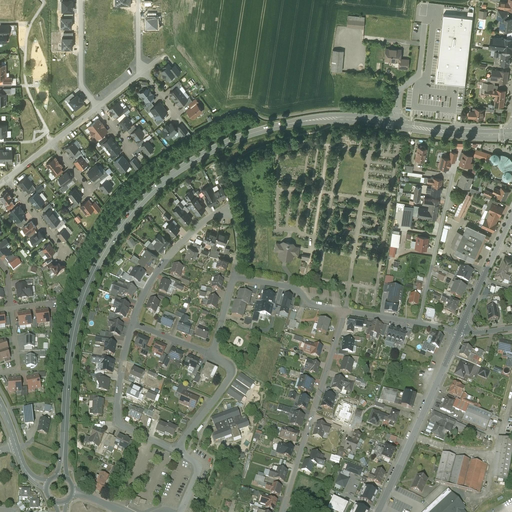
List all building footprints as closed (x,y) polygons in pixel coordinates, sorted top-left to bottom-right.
[(62,1),(62,10),(73,10),(73,0),(69,0),(62,0),(62,1)] [(509,12),(501,11),(500,18),(508,19),(509,12)] [(473,18),(443,15),(436,81),(466,85),(473,18)] [(364,17),(348,16),(347,27),(363,28),(364,17)] [(64,18),(61,18),(61,27),(71,27),(71,18),(64,18)] [(146,18),(146,28),(157,28),(157,18),(156,18),(147,18),(146,18)] [(511,19),(508,19),(500,18),(501,19),(500,29),(511,30),(511,19)] [(9,25),(0,25),(0,32),(6,32),(6,34),(9,34),(9,25)] [(62,38),(62,49),(71,49),(71,38),(64,38),(62,38)] [(504,39),(500,38),(499,40),(493,39),(492,47),(511,50),(511,40),(504,39)] [(400,50),(386,48),(385,60),(399,61),(399,62),(400,59),(400,50)] [(343,51),(333,50),(331,70),(341,71),(343,51)] [(510,54),(501,53),(500,64),(509,65),(510,54)] [(408,60),(400,59),(399,62),(399,61),(398,68),(407,68),(408,60)] [(171,68),(168,64),(163,67),(164,68),(161,71),(161,72),(167,80),(173,75),(175,73),(171,68)] [(175,65),(171,68),(175,73),(173,75),(174,76),(180,72),(175,65)] [(508,72),(492,70),(491,77),(496,77),(495,81),(507,83),(508,72)] [(177,82),(170,87),(172,90),(177,87),(180,85),(177,82)] [(172,90),(169,93),(172,97),(174,100),(182,93),(180,89),(179,90),(177,87),(172,90)] [(148,88),(145,91),(144,89),(140,92),(143,95),(142,97),(146,101),(152,96),(153,95),(148,88)] [(492,89),(486,88),(486,89),(486,95),(496,96),(494,105),(503,106),(506,91),(492,89)] [(69,101),(75,96),(72,93),(65,98),(68,102),(69,101)] [(182,93),(174,100),(176,102),(179,106),(183,103),(187,100),(187,99),(185,97),(185,96),(182,93)] [(80,96),(79,97),(77,95),(75,96),(69,101),(75,109),(83,102),(81,100),(82,99),(80,96)] [(152,96),(146,101),(145,102),(148,105),(151,102),(155,100),(152,96)] [(189,97),(187,99),(187,100),(183,103),(185,106),(188,103),(192,101),(189,97)] [(192,101),(188,103),(191,107),(196,103),(196,104),(198,102),(195,98),(192,101)] [(118,104),(117,102),(116,103),(115,103),(113,104),(113,105),(109,109),(110,110),(110,111),(111,113),(112,113),(114,116),(120,112),(123,110),(122,109),(121,108),(122,106),(120,104),(118,104)] [(148,105),(144,108),(147,112),(150,109),(154,106),(151,102),(148,105)] [(154,106),(150,109),(154,115),(155,115),(164,108),(159,102),(154,106)] [(191,107),(187,110),(193,118),(202,111),(196,104),(196,103),(191,107)] [(126,106),(122,109),(123,110),(120,112),(121,114),(124,113),(129,109),(126,106)] [(164,108),(155,115),(154,115),(157,119),(161,116),(167,112),(164,108)] [(484,109),(472,108),(472,111),(475,111),(475,114),(470,113),(470,117),(468,117),(468,118),(483,119),(484,109)] [(121,114),(117,118),(120,122),(127,116),(124,113),(121,114)] [(120,122),(119,123),(124,129),(132,123),(129,120),(130,120),(127,116),(120,122)] [(161,116),(157,119),(155,121),(158,125),(164,120),(161,116)] [(98,119),(88,127),(90,130),(90,131),(94,136),(94,135),(97,139),(107,131),(104,126),(102,123),(101,123),(98,119)] [(171,123),(168,125),(167,124),(164,127),(164,128),(162,130),(168,138),(171,136),(174,134),(174,133),(177,131),(175,129),(171,123)] [(187,131),(181,124),(175,129),(177,131),(179,129),(183,134),(187,131)] [(134,125),(127,131),(130,134),(131,134),(130,134),(137,129),(134,125)] [(137,129),(130,134),(131,134),(132,136),(133,136),(136,140),(144,134),(139,127),(137,129)] [(105,136),(99,141),(101,144),(103,143),(107,139),(105,136)] [(107,139),(103,143),(108,149),(116,142),(115,141),(111,137),(107,139)] [(147,141),(141,146),(147,153),(153,148),(147,141)] [(73,142),(65,148),(70,155),(71,154),(78,149),(79,148),(76,145),(75,145),(73,142)] [(116,142),(108,149),(112,155),(117,151),(120,148),(116,144),(117,143),(116,142)] [(426,148),(417,147),(415,160),(424,161),(426,148)] [(78,149),(71,154),(74,158),(81,152),(78,149)] [(490,154),(476,149),(474,156),(492,162),(490,159),(490,158),(490,157),(490,156),(491,155),(490,154)] [(472,155),(464,152),(462,157),(461,159),(460,163),(469,166),(471,167),(472,163),(470,162),(472,155)] [(501,155),(499,155),(498,155),(497,154),(495,153),(494,153),(492,154),(491,155),(490,157),(490,158),(490,159),(492,162),(491,165),(491,168),(491,170),(492,172),(494,174),(496,176),(498,177),(501,177),(502,177),(503,176),(504,178),(505,179),(507,179),(509,179),(510,179),(511,177),(511,176),(511,174),(511,172),(511,170),(511,162),(511,161),(511,159),(509,157),(509,158),(507,156),(505,155),(504,155),(502,155),(501,155)] [(81,156),(74,162),(80,169),(87,164),(81,156)] [(124,159),(122,156),(114,162),(121,172),(129,165),(127,162),(125,158),(124,159)] [(448,169),(449,166),(450,166),(451,163),(450,163),(450,161),(451,159),(449,159),(442,157),(439,167),(448,169)] [(61,167),(54,158),(46,165),(48,167),(48,168),(50,171),(51,170),(53,173),(59,169),(61,167)] [(140,165),(134,158),(130,161),(136,168),(140,165)] [(96,165),(88,172),(94,180),(98,176),(102,173),(96,165)] [(105,170),(102,173),(98,176),(101,180),(108,174),(105,170)] [(67,172),(58,179),(63,185),(66,183),(72,179),(67,172)] [(473,176),(462,173),(458,183),(469,187),(473,176)] [(27,177),(19,183),(24,190),(25,189),(32,184),(32,183),(29,180),(27,177)] [(442,179),(433,178),(433,177),(431,177),(431,178),(427,178),(427,182),(432,183),(432,186),(441,187),(442,179)] [(108,180),(99,187),(101,189),(102,189),(105,193),(112,187),(110,184),(110,183),(108,180)] [(63,185),(59,188),(62,192),(70,187),(66,183),(63,185)] [(32,184),(25,189),(28,194),(35,188),(36,188),(32,184)] [(218,200),(213,192),(210,185),(202,189),(203,189),(205,191),(206,191),(209,196),(205,197),(210,206),(219,201),(218,200)] [(441,187),(432,186),(432,188),(431,193),(431,194),(439,195),(441,187)] [(213,192),(218,200),(227,196),(222,187),(213,192)] [(509,191),(501,188),(500,190),(498,194),(498,196),(505,199),(509,191)] [(75,189),(68,194),(75,202),(78,200),(81,197),(75,189)] [(493,193),(485,189),(482,195),(490,199),(493,193)] [(7,191),(4,193),(2,193),(2,195),(0,196),(0,197),(1,199),(1,201),(3,202),(6,205),(11,201),(11,200),(12,199),(13,198),(11,196),(11,195),(9,193),(7,191)] [(37,192),(29,198),(36,207),(40,204),(42,204),(43,203),(43,202),(44,201),(37,192)] [(191,193),(186,197),(188,201),(187,202),(189,205),(197,199),(197,198),(195,199),(191,194),(192,194),(191,193)] [(468,194),(458,216),(461,217),(471,196),(468,194)] [(438,200),(429,198),(429,203),(428,206),(437,208),(438,200)] [(205,209),(197,199),(189,205),(194,210),(197,214),(205,209)] [(88,200),(80,206),(84,211),(85,210),(87,213),(93,208),(94,207),(91,204),(88,200)] [(6,205),(5,206),(8,210),(15,204),(12,201),(6,205)] [(100,208),(95,201),(91,204),(94,207),(93,208),(95,212),(100,208)] [(49,203),(42,208),(45,212),(50,208),(50,209),(52,207),(49,203)] [(497,205),(492,203),(489,211),(499,215),(500,216),(503,208),(497,205)] [(413,207),(404,205),(401,224),(410,225),(413,207)] [(18,206),(10,212),(11,213),(10,215),(12,218),(14,215),(16,217),(15,218),(17,221),(17,222),(23,217),(25,215),(22,211),(23,210),(21,207),(20,208),(18,206)] [(437,208),(428,206),(428,209),(419,208),(418,213),(431,215),(431,218),(436,219),(437,208)] [(45,212),(42,215),(47,221),(55,214),(50,209),(50,208),(45,212)] [(191,219),(184,210),(181,213),(178,216),(181,220),(180,220),(184,225),(191,219)] [(499,215),(489,211),(488,213),(487,213),(484,218),(485,218),(495,223),(499,215)] [(55,214),(47,221),(52,227),(54,224),(58,221),(60,220),(55,214)] [(79,214),(75,217),(79,222),(83,219),(79,214)] [(23,217),(17,222),(17,221),(15,222),(19,227),(26,221),(23,217)] [(495,223),(485,218),(482,226),(493,231),(496,223),(495,223)] [(31,221),(22,228),(27,233),(34,228),(36,226),(31,221)] [(179,229),(171,221),(165,228),(173,236),(179,229)] [(485,233),(468,225),(467,225),(467,226),(455,253),(473,261),(485,234),(486,234),(485,234),(485,233)] [(65,228),(57,233),(62,240),(70,234),(65,228)] [(32,236),(30,238),(35,244),(44,237),(39,231),(37,233),(32,236)] [(216,235),(206,231),(203,240),(213,244),(216,235)] [(216,235),(213,244),(211,248),(212,249),(216,250),(217,246),(216,245),(217,241),(225,244),(228,236),(217,232),(216,235)] [(169,242),(159,233),(151,242),(154,244),(154,245),(156,247),(161,251),(169,242)] [(399,234),(392,233),(390,245),(397,246),(399,234)] [(127,240),(132,247),(137,243),(132,236),(127,240)] [(427,238),(417,236),(416,247),(425,249),(427,238)] [(5,237),(0,241),(0,244),(1,247),(4,245),(5,245),(9,242),(5,237)] [(151,242),(150,241),(146,246),(153,251),(156,247),(154,245),(154,244),(151,242)] [(288,242),(283,241),(280,243),(275,242),(274,251),(279,252),(278,256),(280,259),(285,260),(290,261),(293,259),(294,255),(298,256),(300,248),(300,246),(295,245),(293,243),(288,242)] [(49,243),(47,245),(45,245),(43,246),(43,248),(42,249),(48,256),(55,251),(49,243)] [(5,245),(4,245),(1,247),(0,247),(0,254),(2,257),(10,252),(10,250),(8,248),(7,248),(5,245)] [(197,251),(189,247),(189,248),(187,252),(185,257),(193,261),(197,251)] [(156,257),(147,250),(140,259),(150,266),(156,257)] [(11,255),(5,260),(9,264),(15,260),(11,255)] [(139,261),(132,256),(129,260),(137,264),(139,261)] [(511,260),(504,257),(502,263),(510,266),(511,263),(511,261),(511,260)] [(228,261),(219,258),(216,269),(225,272),(226,267),(228,261)] [(9,264),(8,265),(13,271),(20,265),(16,259),(15,260),(9,264)] [(58,262),(54,265),(51,261),(44,266),(49,271),(51,269),(52,271),(51,272),(54,276),(55,275),(57,277),(65,271),(63,268),(61,265),(60,265),(58,262)] [(510,266),(502,263),(499,268),(508,272),(509,269),(510,266)] [(183,268),(174,265),(170,274),(179,278),(183,268)] [(145,273),(135,267),(129,277),(132,278),(139,283),(145,273)] [(474,272),(462,267),(459,273),(457,272),(454,277),(468,284),(474,272)] [(508,272),(499,268),(497,273),(505,277),(507,274),(508,272)] [(505,277),(497,273),(495,278),(494,279),(503,282),(504,280),(505,277)] [(129,283),(132,278),(129,277),(125,274),(121,280),(125,281),(129,283)] [(393,278),(385,277),(384,286),(391,287),(393,278)] [(223,281),(215,278),(212,289),(220,291),(220,290),(219,290),(221,285),(221,286),(223,281)] [(170,284),(162,281),(159,291),(167,294),(170,284)] [(24,286),(15,287),(16,290),(17,291),(18,299),(19,299),(22,299),(22,300),(23,300),(25,300),(26,299),(26,298),(28,298),(27,295),(31,295),(31,288),(26,289),(26,286),(24,286)] [(136,289),(128,286),(125,291),(114,286),(112,293),(122,297),(124,296),(124,295),(131,299),(134,294),(136,289)] [(391,287),(384,286),(383,293),(390,294),(388,302),(398,304),(398,302),(401,302),(403,289),(391,287)] [(464,291),(455,287),(453,291),(452,294),(452,295),(460,299),(464,291)] [(245,293),(240,291),(237,303),(244,305),(248,306),(251,295),(251,294),(245,293)] [(275,296),(263,293),(261,302),(258,314),(261,315),(270,317),(271,312),(273,306),(275,296)] [(438,301),(441,296),(435,293),(432,298),(438,301)] [(419,296),(410,294),(408,304),(417,306),(419,296)] [(292,297),(285,295),(281,308),(288,310),(292,297)] [(210,296),(209,296),(209,299),(208,302),(202,300),(200,306),(215,309),(216,305),(217,299),(218,299),(210,296)] [(499,298),(492,299),(493,305),(496,304),(496,306),(497,309),(501,308),(499,298)] [(159,303),(150,300),(146,310),(155,313),(159,303)] [(458,304),(450,300),(448,305),(446,310),(454,314),(455,310),(456,310),(457,308),(457,307),(458,304)] [(257,301),(252,320),(259,322),(261,315),(258,314),(261,302),(257,301)] [(129,306),(120,302),(120,303),(116,302),(113,308),(117,309),(117,310),(116,313),(115,315),(123,318),(124,318),(126,313),(127,310),(129,306)] [(237,303),(235,302),(231,316),(242,318),(244,309),(243,308),(244,305),(237,303)] [(388,302),(386,302),(384,312),(396,314),(398,304),(388,302)] [(496,306),(487,308),(488,321),(498,319),(497,309),(496,306)] [(174,321),(164,317),(161,325),(171,329),(174,321)] [(188,319),(183,317),(182,320),(181,319),(180,322),(191,326),(193,323),(188,321),(188,319)] [(363,321),(349,318),(347,327),(348,327),(347,332),(353,333),(353,328),(358,329),(357,333),(361,333),(362,330),(362,326),(365,326),(366,326),(366,323),(367,321),(363,321)] [(252,320),(245,319),(243,325),(247,327),(251,325),(252,320)] [(330,322),(320,319),(319,325),(318,325),(316,331),(326,334),(330,322)] [(296,322),(290,320),(288,328),(294,330),(296,322)] [(115,323),(110,321),(110,322),(108,327),(111,328),(110,334),(113,335),(119,336),(120,332),(121,332),(122,329),(121,329),(122,325),(115,323)] [(191,326),(180,322),(177,331),(182,333),(188,335),(188,336),(190,330),(192,326),(191,326)] [(381,325),(374,323),(373,323),(371,329),(370,333),(371,333),(378,335),(381,325)] [(203,329),(199,327),(196,333),(197,333),(196,336),(195,336),(206,341),(209,332),(203,330),(203,329)] [(390,328),(388,334),(385,342),(401,347),(405,337),(406,337),(407,334),(406,333),(390,328)] [(433,338),(427,351),(433,354),(436,347),(438,348),(443,337),(431,332),(429,336),(433,338)] [(149,341),(139,336),(135,345),(142,349),(145,350),(146,348),(149,341)] [(25,337),(24,337),(24,348),(34,348),(34,337),(31,337),(25,337)] [(353,341),(343,340),(343,344),(341,343),(341,347),(342,347),(342,352),(352,353),(354,341),(353,341)] [(106,341),(106,344),(105,348),(104,353),(106,353),(113,355),(114,350),(115,344),(116,344),(108,342),(106,341)] [(511,344),(500,341),(498,350),(507,352),(509,353),(510,351),(511,344)] [(166,347),(156,343),(152,352),(153,352),(153,353),(155,354),(157,354),(161,356),(162,356),(163,354),(166,347)] [(314,345),(306,343),(306,344),(304,344),(303,350),(303,351),(303,352),(311,354),(311,355),(319,357),(320,353),(319,353),(321,347),(322,348),(322,347),(314,345)] [(471,349),(464,346),(459,355),(467,359),(469,354),(471,349)] [(105,348),(94,347),(93,355),(101,356),(106,357),(106,353),(104,353),(105,348)] [(146,348),(145,350),(142,349),(140,355),(146,358),(150,349),(146,348)] [(483,352),(475,348),(474,351),(471,349),(469,354),(480,359),(483,352)] [(183,354),(172,349),(168,359),(169,360),(179,364),(180,361),(181,360),(182,358),(183,354)] [(7,350),(0,352),(0,361),(4,360),(9,359),(10,359),(7,350)] [(24,360),(24,362),(24,364),(25,365),(25,366),(26,366),(26,367),(26,368),(30,367),(30,369),(33,369),(35,367),(37,365),(37,362),(37,361),(37,360),(36,359),(36,358),(35,357),(31,357),(31,355),(28,356),(26,357),(24,360)] [(101,356),(93,355),(91,363),(99,365),(100,365),(101,360),(101,356)] [(199,361),(189,356),(185,366),(189,368),(193,370),(194,370),(196,366),(199,361)] [(168,359),(165,357),(161,366),(166,368),(169,360),(168,359)] [(351,361),(344,359),(340,371),(350,374),(352,367),(351,367),(352,363),(353,362),(351,361)] [(107,360),(101,360),(100,365),(99,365),(98,371),(104,372),(112,374),(114,362),(107,360)] [(312,362),(307,361),(304,371),(309,372),(309,373),(317,375),(318,371),(317,370),(319,364),(312,362)] [(473,367),(460,361),(454,375),(463,378),(465,374),(469,376),(473,367)] [(210,367),(206,365),(200,378),(201,378),(208,382),(211,377),(213,378),(217,371),(210,368),(210,367)] [(493,373),(502,375),(503,369),(495,367),(493,373)] [(144,373),(133,368),(129,377),(130,377),(135,379),(140,381),(140,382),(144,373)] [(489,372),(481,369),(478,375),(486,379),(489,372)] [(300,374),(290,371),(289,377),(298,380),(300,374)] [(240,374),(226,395),(240,404),(254,384),(240,374)] [(201,377),(196,375),(196,376),(193,382),(198,384),(201,378),(200,378),(201,377)] [(31,378),(26,379),(29,391),(34,390),(32,377),(31,378)] [(38,377),(34,378),(34,377),(32,377),(34,390),(40,389),(39,379),(38,377)] [(363,377),(362,380),(357,378),(356,383),(365,386),(368,379),(363,377)] [(103,379),(96,378),(99,386),(101,386),(100,391),(107,392),(109,380),(103,379)] [(314,382),(301,378),(299,383),(301,383),(299,389),(297,389),(310,393),(314,382)] [(344,380),(335,378),(332,388),(340,391),(342,386),(344,381),(344,380)] [(353,384),(344,381),(342,386),(346,388),(351,390),(353,384)] [(464,387),(453,383),(452,386),(450,386),(450,388),(450,389),(449,393),(459,398),(464,387)] [(188,389),(180,385),(176,393),(177,393),(178,391),(183,393),(186,394),(188,389)] [(141,392),(131,387),(127,395),(132,397),(137,400),(141,392)] [(405,394),(383,389),(379,400),(379,401),(383,402),(401,407),(405,394)] [(157,395),(149,391),(146,397),(154,401),(157,395)] [(186,394),(183,393),(178,391),(177,393),(182,395),(179,403),(194,409),(198,400),(186,394)] [(339,394),(331,391),(330,395),(335,397),(335,398),(337,399),(339,394)] [(330,395),(325,394),(321,407),(331,410),(335,398),(335,397),(330,395)] [(410,395),(405,394),(401,407),(411,410),(416,396),(410,395)] [(466,395),(462,394),(459,401),(469,405),(475,408),(476,404),(465,399),(466,395)] [(304,397),(301,396),(297,407),(306,410),(309,399),(304,397)] [(459,401),(447,396),(446,399),(455,403),(452,408),(455,409),(465,414),(469,405),(459,401)] [(95,399),(93,399),(93,400),(93,409),(93,410),(94,410),(94,416),(101,416),(102,406),(103,406),(103,400),(95,399)] [(446,399),(445,399),(440,409),(450,414),(453,413),(455,409),(452,408),(455,403),(446,399)] [(268,408),(276,410),(278,405),(269,402),(268,408)] [(45,403),(33,405),(32,411),(44,413),(45,403)] [(224,414),(233,410),(230,403),(221,406),(224,414)] [(475,408),(469,405),(465,414),(462,421),(485,431),(492,415),(475,408)] [(25,426),(34,425),(32,408),(23,409),(25,426)] [(139,410),(138,412),(133,409),(131,413),(130,412),(129,412),(128,415),(128,416),(139,421),(143,414),(142,413),(143,412),(139,410)] [(233,410),(224,414),(211,418),(214,426),(215,428),(209,430),(214,442),(214,441),(221,439),(224,438),(231,435),(233,440),(241,437),(238,431),(242,430),(241,429),(248,426),(249,427),(247,420),(242,422),(237,409),(233,410)] [(160,412),(155,410),(154,413),(152,418),(152,419),(152,420),(157,423),(160,417),(158,416),(160,412)] [(377,413),(373,411),(369,421),(373,423),(372,425),(377,426),(379,420),(383,422),(383,420),(385,417),(385,416),(379,413),(379,412),(377,413)] [(398,415),(391,412),(390,417),(389,419),(388,422),(390,423),(389,426),(393,427),(394,424),(395,425),(398,415)] [(456,422),(433,412),(431,419),(432,420),(432,421),(437,423),(435,427),(434,427),(433,429),(434,430),(432,435),(435,436),(439,438),(441,434),(443,430),(451,434),(453,430),(455,426),(454,426),(456,423),(456,422)] [(304,416),(294,413),(290,425),(300,428),(304,416)] [(42,421),(40,420),(37,433),(47,435),(50,422),(49,422),(42,421)] [(168,427),(159,423),(156,432),(159,433),(164,435),(168,425),(168,427)] [(326,426),(317,423),(313,436),(322,439),(324,431),(329,432),(330,427),(326,426)] [(482,435),(456,423),(454,426),(455,426),(453,430),(479,440),(482,435)] [(177,429),(168,425),(164,435),(165,434),(169,436),(173,437),(177,429)] [(95,428),(88,443),(98,447),(100,443),(104,433),(95,428)] [(285,429),(283,429),(282,430),(281,433),(280,434),(280,436),(280,437),(280,438),(295,443),(298,434),(285,429)] [(361,435),(355,433),(351,441),(357,444),(361,435)] [(114,437),(108,434),(105,441),(111,444),(113,439),(114,437)] [(125,439),(119,436),(117,441),(114,446),(115,446),(118,448),(118,449),(122,452),(123,450),(126,451),(128,446),(127,445),(129,441),(127,440),(128,439),(126,438),(125,439)] [(511,445),(511,440),(498,438),(492,478),(507,480),(511,445)] [(351,441),(348,440),(347,444),(346,443),(345,446),(346,446),(344,450),(345,450),(347,451),(351,453),(351,452),(354,454),(358,444),(357,444),(351,441)] [(386,443),(385,446),(383,448),(385,449),(384,451),(381,457),(390,461),(395,450),(393,449),(394,447),(386,443)] [(293,448),(285,446),(280,444),(279,444),(279,445),(276,453),(290,458),(293,448)] [(384,451),(377,448),(372,457),(375,458),(377,455),(381,457),(384,451)] [(320,455),(312,452),(308,462),(313,464),(317,465),(323,467),(324,465),(324,466),(325,464),(324,464),(325,461),(322,460),(324,457),(320,456),(320,455)] [(487,465),(442,453),(435,482),(447,486),(478,494),(478,493),(479,494),(487,465)] [(313,464),(308,462),(304,461),(302,470),(305,471),(310,473),(312,469),(311,468),(313,464)] [(348,465),(346,472),(359,476),(361,470),(348,465)] [(119,469),(113,466),(110,474),(116,477),(119,469)] [(284,468),(278,466),(278,468),(278,469),(276,473),(273,472),(270,472),(269,477),(274,479),(283,482),(284,478),(285,478),(287,471),(283,470),(284,468)] [(368,479),(372,481),(379,484),(384,473),(377,470),(374,476),(370,474),(368,479)] [(108,477),(101,474),(100,478),(99,478),(102,479),(100,484),(104,486),(108,477)] [(427,480),(418,475),(411,489),(421,493),(422,490),(425,491),(428,485),(425,483),(427,480)] [(257,476),(256,476),(254,481),(258,483),(257,486),(262,487),(264,483),(265,479),(263,478),(257,476)] [(336,484),(344,488),(348,480),(340,476),(336,484)] [(100,484),(96,482),(95,482),(94,485),(93,485),(92,487),(93,488),(93,489),(103,493),(106,487),(104,486),(100,484)] [(161,485),(162,484),(158,482),(154,492),(159,494),(163,486),(161,485)] [(281,487),(273,484),(272,486),(264,483),(262,487),(265,489),(265,490),(271,492),(270,493),(278,496),(281,487)] [(377,493),(366,488),(360,500),(372,505),(377,493)] [(448,489),(429,507),(423,511),(465,511),(464,511),(466,509),(448,489)] [(37,497),(34,494),(33,494),(32,494),(29,493),(29,491),(22,491),(22,498),(28,498),(27,500),(28,501),(29,502),(30,503),(30,509),(38,509),(38,501),(37,501),(37,500),(37,498),(36,497),(37,497)] [(277,501),(263,497),(260,504),(266,506),(265,508),(273,511),(277,501)] [(338,511),(343,502),(333,498),(327,510),(332,511),(338,511)] [(17,504),(22,511),(26,509),(22,502),(17,504)]
